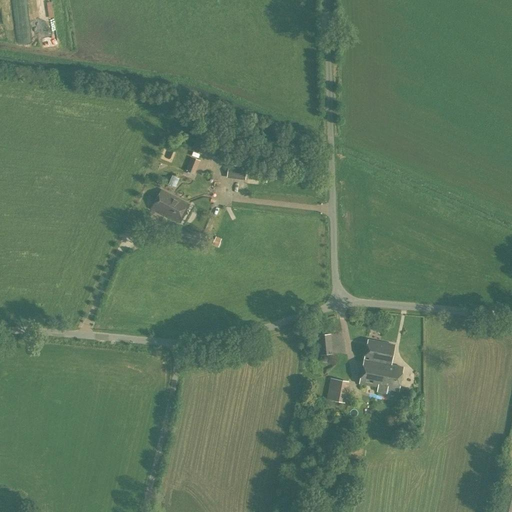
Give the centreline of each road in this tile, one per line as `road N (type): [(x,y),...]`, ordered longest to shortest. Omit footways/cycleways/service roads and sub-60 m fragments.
road 1 (unclassified): [(0,331),(205,343),(337,304)]
road 2 (unclassified): [(337,304),(320,0)]
road 3 (unclassified): [(511,316),(337,304)]
road 4 (unknown): [(178,343),(149,511)]
